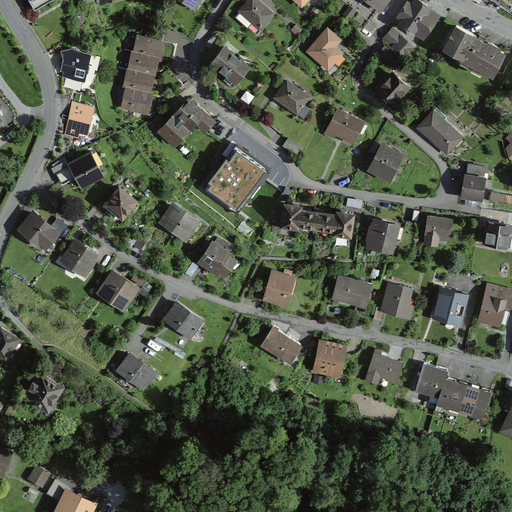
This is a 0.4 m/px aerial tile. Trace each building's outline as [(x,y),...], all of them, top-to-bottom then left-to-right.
[(261,28),(276,10),(264,0),(245,0),(238,8),(240,10),(235,15),(248,26),(253,21),(261,28)] [(313,0),(294,0),(305,10),(313,0)] [(363,28),(379,7),(369,0),(342,0),(345,2),(340,7),(350,15),(349,17),(363,28)] [(389,0),(369,0),(379,7),(382,9),(389,0)] [(422,34),(436,14),(428,9),(429,8),(417,0),(416,0),(413,5),(409,2),(400,15),(404,18),(402,21),(422,34)] [(297,34),(303,27),(296,21),(290,28),(297,34)] [(337,44),(344,36),(329,23),(306,49),(329,69),(345,50),(337,44)] [(404,56),(415,43),(393,23),(382,36),(404,56)] [(478,35),(459,25),(448,47),(464,55),(463,57),(464,58),(463,60),(482,70),(482,68),(491,73),(503,50),(498,47),(499,46),(489,41),(488,42),(477,36),(478,35)] [(162,58),(167,37),(138,30),(134,47),(133,51),(159,57),(162,58)] [(218,41),(213,35),(204,42),(209,48),(218,41)] [(236,83),(252,63),(226,42),(210,62),(236,83)] [(392,64),(400,54),(386,42),(377,51),(392,64)] [(85,79),(92,49),(76,47),(75,44),(61,48),(64,57),(60,69),(63,70),(62,75),(85,79)] [(159,57),(133,51),(134,47),(132,47),(127,65),(156,72),(159,57)] [(152,89),(156,72),(127,65),(123,84),(126,84),(126,83),(152,89)] [(396,102),(413,82),(394,66),(377,86),(396,102)] [(326,77),(330,73),(325,68),(321,72),(326,77)] [(306,102),(312,93),(288,75),(274,94),(305,117),(312,107),(306,102)] [(149,112),(155,90),(152,89),(126,83),(126,84),(121,105),(149,112)] [(250,103),(256,95),(247,89),(241,96),(250,103)] [(15,109),(0,90),(0,134),(14,122),(15,121),(16,120),(17,119),(17,117),(18,116),(18,114),(17,113),(17,111),(16,110),(15,109)] [(217,117),(190,93),(157,129),(176,145),(197,121),(206,129),(217,117)] [(90,134),(96,103),(72,98),(65,134),(78,137),(79,132),(90,134)] [(356,142),(368,118),(340,104),(326,131),(336,136),(338,133),(356,142)] [(447,152),(465,132),(434,104),(416,124),(447,152)] [(511,158),(511,131),(504,140),(509,144),(503,150),(507,155),(511,158)] [(296,154),(303,146),(289,136),(283,144),(296,154)] [(238,227),(277,170),(233,139),(194,191),(238,227)] [(393,180),(408,152),(384,139),(369,168),(393,180)] [(93,151),(91,147),(67,160),(70,165),(57,172),(62,182),(76,175),(82,186),(106,173),(99,160),(103,158),(98,149),(93,151)] [(487,172),(489,163),(470,160),(469,169),(467,169),(462,194),(485,198),(489,173),(487,172)] [(124,220),(143,197),(119,178),(101,202),(124,220)] [(282,198),(288,187),(282,184),(276,195),(282,198)] [(511,192),(492,189),(490,198),(511,202),(511,192)] [(303,204),(304,200),(284,197),(280,221),(273,220),(272,228),(276,231),(280,231),(281,224),(299,227),(300,224),(303,204)] [(197,243),(210,224),(174,198),(159,219),(187,239),(189,237),(197,243)] [(316,227),(320,206),(303,204),(300,224),(316,227)] [(55,220),(35,205),(19,226),(44,245),(45,244),(49,247),(60,231),(62,233),(70,222),(59,215),(55,220)] [(352,235),(356,208),(337,205),(336,209),(333,229),(333,232),(352,235)] [(333,229),(336,209),(320,206),(316,227),(333,229)] [(452,239),(455,215),(429,211),(425,242),(440,244),(441,238),(452,239)] [(366,236),(368,239),(367,244),(394,250),(398,235),(400,236),(403,225),(401,224),(402,219),(375,212),(373,219),(370,221),(366,236)] [(260,223),(263,217),(258,214),(255,220),(260,223)] [(511,245),(511,220),(490,217),(486,241),(511,245)] [(101,251),(75,234),(59,257),(87,275),(97,259),(96,259),(101,251)] [(239,256),(234,252),(235,250),(228,245),(230,242),(220,235),(218,238),(215,237),(200,260),(220,273),(221,271),(227,275),(235,266),(239,256)] [(291,304),(300,272),(275,265),(266,297),(291,304)] [(142,285),(113,266),(96,290),(125,309),(142,285)] [(369,306),(375,280),(341,271),(334,296),(369,306)] [(382,319),(384,309),(412,316),(416,303),(411,302),(416,285),(390,278),(382,306),(378,305),(375,317),(382,319)] [(511,307),(511,285),(489,280),(479,319),(503,325),(508,306),(511,307)] [(463,323),(472,290),(443,283),(434,316),(463,323)] [(206,317),(178,297),(163,318),(191,338),(206,317)] [(0,354),(7,358),(21,335),(1,322),(0,323),(0,354)] [(305,342),(275,323),(262,343),(293,362),(305,342)] [(340,374),(347,342),(319,336),(312,369),(340,374)] [(398,380),(404,358),(382,352),(383,348),(375,345),(365,377),(379,381),(381,375),(398,380)] [(159,368),(130,349),(116,370),(145,389),(159,368)] [(437,363),(425,359),(417,387),(429,391),(437,363)] [(450,367),(437,363),(429,391),(440,394),(446,374),(447,374),(450,367)] [(41,369),(35,378),(33,377),(28,385),(30,386),(25,396),(49,411),(66,384),(41,369)] [(325,374),(315,372),(313,381),(323,383),(325,374)] [(437,401),(449,405),(457,377),(447,374),(446,374),(440,394),(437,401)] [(449,405),(461,408),(469,381),(457,377),(449,405)] [(461,408),(473,412),(481,384),(469,381),(461,408)] [(473,412),(485,415),(493,388),(481,384),(473,412)] [(511,433),(511,403),(501,428),(511,433)] [(13,413),(6,411),(3,419),(11,421),(13,413)] [(0,474),(4,476),(14,449),(0,444),(0,474)] [(100,476),(113,483),(122,468),(109,461),(100,476)] [(43,485),(52,471),(36,462),(28,476),(43,485)] [(55,477),(49,492),(57,495),(63,480),(55,477)] [(92,511),(98,500),(67,485),(52,511),(92,511)]
